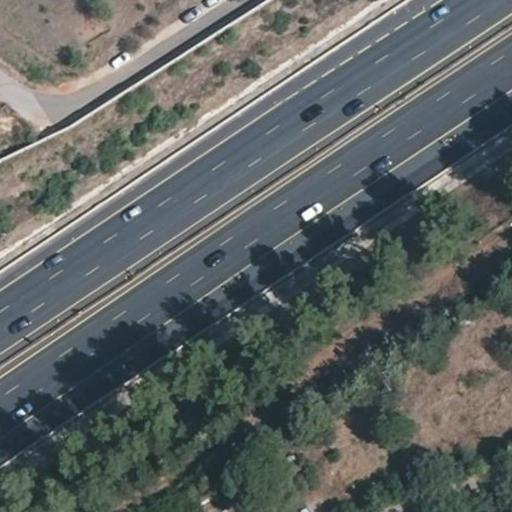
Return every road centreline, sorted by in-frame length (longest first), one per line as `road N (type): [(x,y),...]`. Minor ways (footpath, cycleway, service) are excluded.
road 1 (motorway): [(0,410),(511,74)]
road 2 (motorway): [(483,0),(0,318)]
road 3 (residential): [(251,0),(62,117),(41,114),(0,79)]
